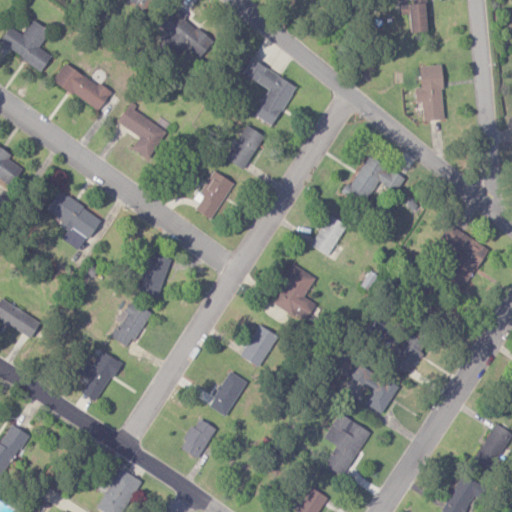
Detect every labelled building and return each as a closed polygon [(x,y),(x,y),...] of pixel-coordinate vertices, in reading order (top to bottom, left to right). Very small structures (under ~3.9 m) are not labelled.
[(153,0),(125,0),(142,13),(153,0)] [(427,33),(425,0),(409,0),(410,5),(400,5),(400,14),(408,14),(409,33),(427,33)] [(198,59),(213,41),(173,9),(159,26),(173,38),(165,46),(177,56),(184,47),(198,59)] [(0,44),(40,71),(50,56),(38,48),(48,32),(31,20),(21,36),(8,27),(0,39),(0,44)] [(295,86),(249,60),(241,74),(268,90),(253,116),(271,126),(295,86)] [(109,92),(63,63),(51,82),(97,111),(109,92)] [(418,66),(419,88),(414,88),(415,102),(421,102),(422,121),(443,120),(440,65),(418,66)] [(138,137),(131,149),(147,160),(166,130),(127,106),(116,123),(138,137)] [(245,170),(261,134),(242,125),(226,161),(245,170)] [(22,169),(7,160),(9,157),(0,151),(0,180),(10,187),(22,169)] [(349,186),(345,184),(340,193),(363,206),(376,183),(394,194),(403,178),(366,157),(349,186)] [(199,194),(202,196),(194,211),(211,220),(231,182),(211,171),(199,194)] [(79,251),(100,218),(57,191),(45,211),(61,221),(58,227),(66,232),(61,240),(79,251)] [(344,224),(326,216),(311,248),(329,257),(344,224)] [(461,291),(487,250),(449,225),(440,240),(458,251),(441,278),(461,291)] [(170,259),(149,252),(137,291),(157,297),(170,259)] [(272,301),(302,321),(314,302),(303,295),(315,277),(291,262),(278,283),(282,286),(272,301)] [(0,320),(29,338),(39,321),(0,297),(0,320)] [(128,347),(149,311),(130,300),(109,336),(128,347)] [(240,356),(260,366),(275,333),(255,324),(240,356)] [(407,373),(425,343),(408,333),(390,363),(407,373)] [(119,361),(99,350),(92,364),(80,357),(73,371),(87,379),(80,393),(96,401),(119,361)] [(363,403),(381,413),(397,386),(355,362),(348,374),(372,389),(363,403)] [(245,381),(228,371),(207,405),(224,415),(245,381)] [(323,464),(343,475),(368,430),(337,412),(323,437),(334,444),(323,464)] [(197,458),(215,428),(197,417),(178,447),(197,458)] [(474,461),(492,469),(510,431),(492,423),(474,461)] [(0,479),(26,434),(9,424),(0,440),(0,479)] [(121,511),(138,478),(116,467),(96,509),(101,511),(121,511)] [(439,509),(443,511),(462,511),(481,485),(463,473),(439,509)] [(316,511),(326,496),(310,486),(293,511),(316,511)]
